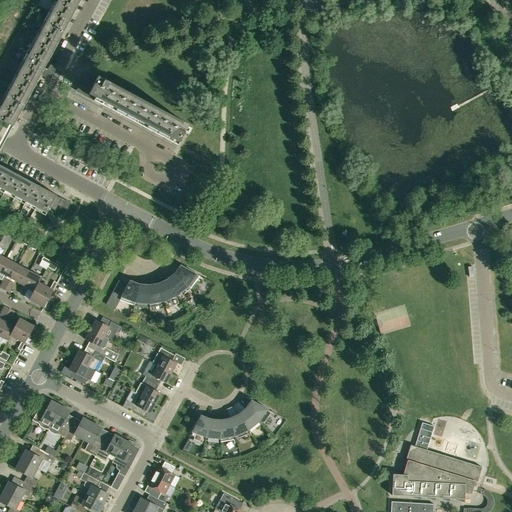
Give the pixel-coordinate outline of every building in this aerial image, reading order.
[(58,0),(0,108),(0,119),(13,127),(43,71),(50,77),(53,73),(56,68),(50,65),(49,66),(47,64),(80,0),(58,0)] [(104,106),(177,145),(183,134),(188,125),(103,80),(104,79),(99,76),(98,77),(97,77),(94,84),(84,79),(87,89),(88,94),(94,98),(93,100),(100,104),(101,101),(105,103),(104,106)] [(0,188),(47,213),(50,207),(55,210),(58,205),(61,199),(56,196),(56,195),(55,195),(52,193),(0,165),(0,188)] [(11,278),(18,265),(6,259),(0,270),(0,279),(2,280),(4,275),(11,278)] [(50,261),(49,264),(47,267),(55,271),(58,265),(50,261)] [(23,285),(30,271),(18,265),(11,278),(23,285)] [(174,273),(191,289),(200,276),(180,265),(174,273)] [(34,291),(39,282),(42,278),(30,271),(23,285),(34,291)] [(179,298),(191,289),(174,273),(167,279),(179,298)] [(167,279),(158,283),(165,305),(179,298),(167,279)] [(134,306),(139,284),(130,280),(119,300),(134,306)] [(34,291),(29,300),(44,308),(47,301),(52,303),(54,299),(50,297),(57,283),(54,281),(50,288),(39,282),(34,291)] [(149,307),(165,305),(158,283),(149,285),(149,307)] [(149,307),(149,285),(139,284),(134,306),(149,307)] [(122,327),(117,324),(103,317),(100,322),(95,320),(90,329),(104,337),(109,327),(119,332),(122,327)] [(10,335),(10,336),(21,342),(18,349),(21,351),(28,337),(32,339),(35,335),(31,332),(34,326),(19,318),(14,327),(10,335)] [(14,327),(8,323),(3,321),(0,325),(0,343),(2,344),(4,339),(8,341),(10,336),(10,335),(14,327)] [(99,347),(104,337),(90,329),(85,339),(89,342),(86,347),(101,354),(115,362),(119,354),(105,347),(103,349),(99,347)] [(93,369),(101,354),(86,347),(84,352),(79,350),(74,360),(93,369)] [(152,363),(157,365),(171,373),(176,363),(172,361),(175,355),(161,348),(152,363)] [(0,354),(0,355),(0,357),(6,361),(10,355),(2,351),(0,354)] [(95,371),(93,369),(74,360),(69,369),(73,372),(70,377),(85,385),(88,379),(90,381),(95,371)] [(166,383),(171,373),(157,365),(152,375),(147,373),(144,378),(159,386),(161,380),(166,383)] [(106,378),(103,384),(110,388),(114,382),(106,378)] [(156,391),(159,386),(144,378),(142,383),(141,383),(136,393),(155,403),(160,393),(156,391)] [(155,403),(136,393),(131,403),(126,400),(122,407),(128,410),(129,408),(143,416),(145,410),(150,413),(155,403)] [(245,408),(261,424),(271,411),(251,400),(245,408)] [(48,429),(60,406),(51,401),(44,412),(38,409),(32,420),(39,424),(41,427),(45,428),(48,429)] [(64,437),(70,426),(64,423),(70,411),(60,406),(48,429),(51,432),(54,434),(58,434),(64,437)] [(250,433),(261,424),(245,408),(238,414),(250,433)] [(236,440),(250,433),(238,414),(229,418),(236,440)] [(210,419),(201,415),(190,435),(205,441),(210,419)] [(83,439),(92,423),(83,418),(76,429),(70,426),(64,437),(70,441),(74,434),(83,439)] [(220,442),(236,440),(229,418),(220,420),(220,442)] [(205,441),(220,442),(220,420),(210,419),(205,441)] [(393,474),(392,495),(414,496),(413,497),(420,500),(421,500),(421,497),(428,497),(428,498),(435,501),(436,501),(436,498),(442,498),(442,499),(449,501),(450,502),(450,499),(457,499),(457,500),(464,502),(465,493),(471,493),(473,487),(475,481),(477,482),(482,467),(427,450),(434,426),(432,425),(422,423),(422,422),(422,423),(419,430),(415,446),(410,445),(406,460),(408,461),(406,465),(403,475),(393,474)] [(95,456),(102,443),(96,440),(102,428),(92,423),(83,439),(89,443),(85,451),(95,456)] [(115,456),(124,440),(114,435),(108,446),(102,443),(95,456),(105,462),(110,454),(115,456)] [(129,440),(127,441),(124,440),(115,456),(112,462),(117,465),(116,466),(117,468),(118,470),(119,470),(118,473),(125,476),(133,461),(127,458),(134,445),(133,445),(133,442),(129,440)] [(188,440),(183,449),(189,453),(194,444),(188,440)] [(56,458),(41,450),(38,456),(26,450),(25,450),(23,450),(20,454),(22,456),(21,459),(37,468),(42,459),(52,464),(56,458)] [(32,478),(37,468),(21,459),(15,469),(27,475),(24,481),(35,487),(38,481),(32,478)] [(171,473),(175,467),(165,462),(161,468),(158,466),(153,476),(169,484),(174,475),(171,473)] [(90,489),(87,495),(103,504),(109,494),(97,488),(100,481),(83,472),(80,479),(87,483),(85,487),(90,489)] [(164,494),(169,484),(153,476),(148,485),(151,487),(148,493),(156,498),(158,499),(161,492),(164,494)] [(35,487),(24,481),(20,488),(9,481),(4,491),(20,500),(23,495),(29,499),(35,487)] [(19,511),(15,509),(20,500),(4,491),(0,497),(0,501),(10,507),(7,511),(19,511)] [(95,511),(98,511),(103,504),(87,495),(84,501),(75,496),(70,506),(72,507),(80,511),(83,511),(86,507),(95,511)] [(158,499),(156,498),(153,504),(141,497),(136,507),(144,511),(155,511),(156,511),(157,511),(162,511),(167,504),(158,499)] [(239,510),(242,503),(232,498),(229,504),(220,499),(215,509),(220,511),(242,511),(243,511),(239,510)] [(391,501),(390,511),(433,511),(434,504),(391,501)]
